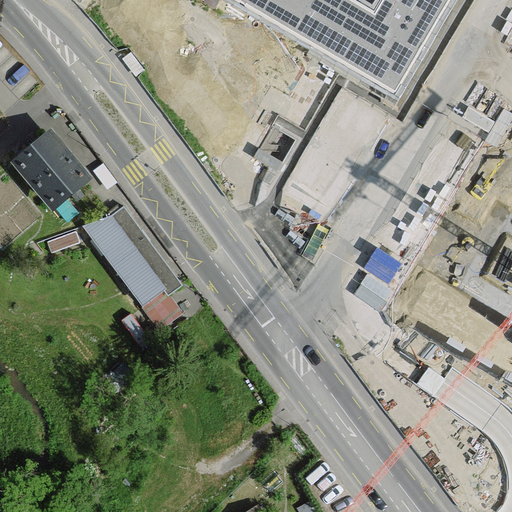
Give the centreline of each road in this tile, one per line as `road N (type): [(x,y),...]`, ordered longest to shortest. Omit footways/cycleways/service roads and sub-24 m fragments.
road 1 (tertiary): [(15,0),(66,54),(294,354)]
road 2 (residential): [(506,0),(294,354)]
road 3 (tertiary): [(294,354),(414,511)]
